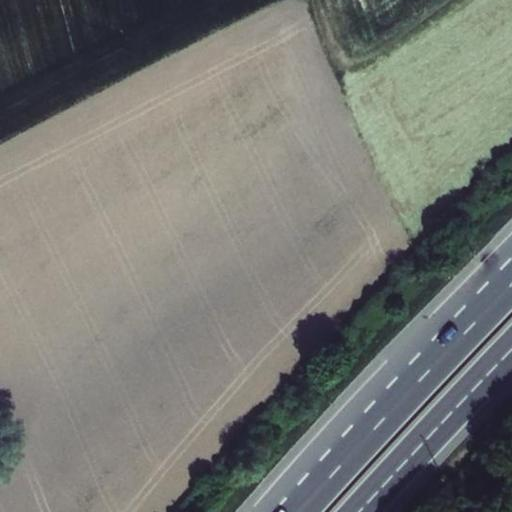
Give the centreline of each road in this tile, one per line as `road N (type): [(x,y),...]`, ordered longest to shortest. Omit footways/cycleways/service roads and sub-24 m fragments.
road 1 (trunk): [(511,282),(296,511)]
road 2 (trunk): [(359,511),(511,347)]
